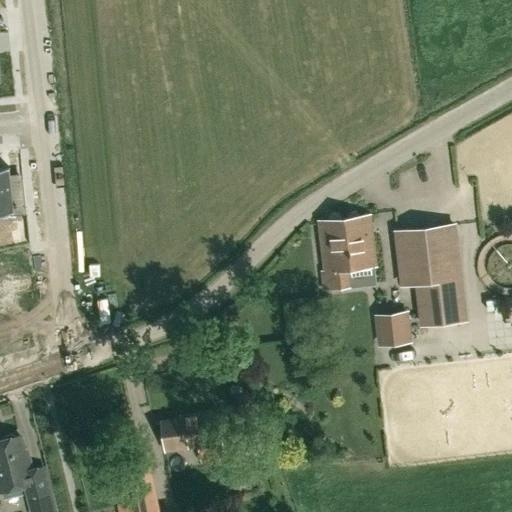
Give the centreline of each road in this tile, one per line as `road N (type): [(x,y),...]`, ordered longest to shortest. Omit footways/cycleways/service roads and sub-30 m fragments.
road 1 (unclassified): [(71,360),(182,318),(330,192),(511,90)]
road 2 (residential): [(71,360),(46,121)]
road 3 (residential): [(46,121),(31,0)]
